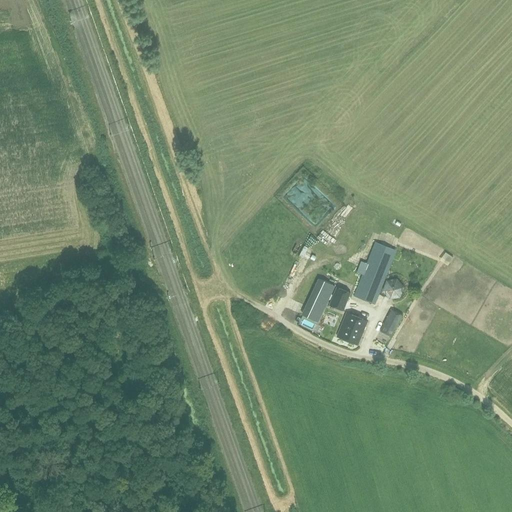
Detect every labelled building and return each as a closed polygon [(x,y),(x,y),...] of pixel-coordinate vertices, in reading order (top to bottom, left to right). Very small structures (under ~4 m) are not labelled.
[(374,304),(395,250),(375,242),(367,263),(354,296),(374,304)] [(318,278),(301,315),(317,322),(334,285),(318,278)] [(403,295),(396,281),(383,287),(390,302),(403,295)] [(344,307),(350,292),(337,287),(329,305),(335,308),(343,311),(344,307)] [(390,336),(401,315),(390,310),(379,330),(390,336)] [(357,345),(367,321),(346,313),(337,336),(357,345)]
